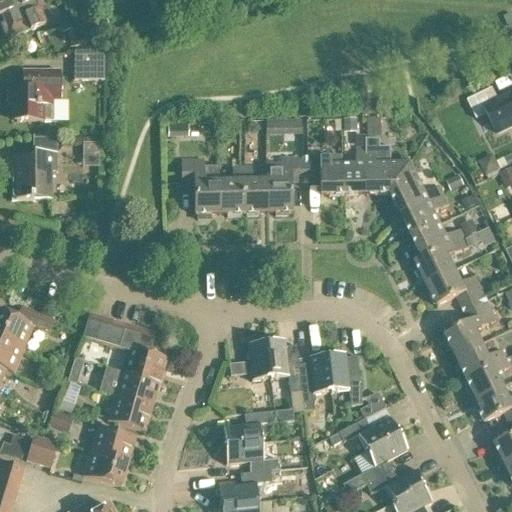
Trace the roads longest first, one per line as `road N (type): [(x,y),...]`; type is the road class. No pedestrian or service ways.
road 1 (residential): [(476,511),(398,362),(366,327),(306,313),(215,323)]
road 2 (residential): [(215,323),(0,260)]
road 3 (residential): [(162,511),(164,473),(215,323)]
